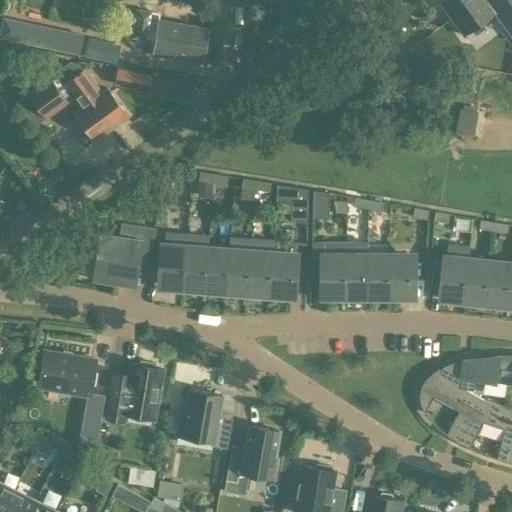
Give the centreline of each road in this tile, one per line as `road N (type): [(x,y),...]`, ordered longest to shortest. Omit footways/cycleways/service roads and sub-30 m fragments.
road 1 (residential): [(48,219),(371,0)]
road 2 (residential): [(511,487),(399,448),(225,331)]
road 3 (residential): [(511,335),(313,324),(225,331)]
road 4 (residential): [(225,331),(93,299),(0,287)]
